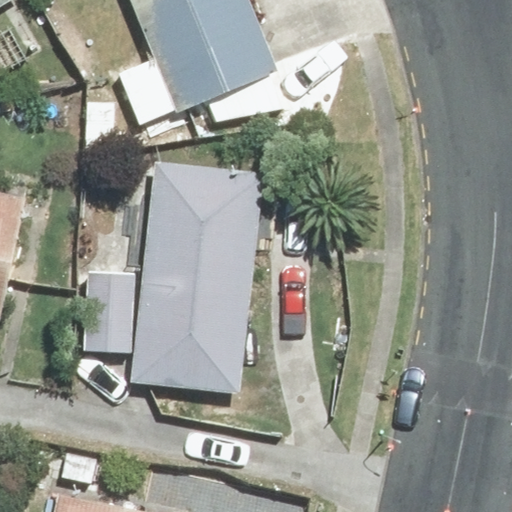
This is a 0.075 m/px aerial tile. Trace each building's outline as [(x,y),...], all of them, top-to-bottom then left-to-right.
[(0,0),(0,9),(15,0),(0,0)] [(245,0),(127,0),(175,115),(276,75),(245,0)] [(238,397),(261,175),(153,164),(130,386),(238,397)] [(0,320),(24,201),(0,196),(0,320)] [(137,272),(88,269),(83,349),(132,352),(137,272)] [(128,511),(56,498),(53,511),(128,511)]
